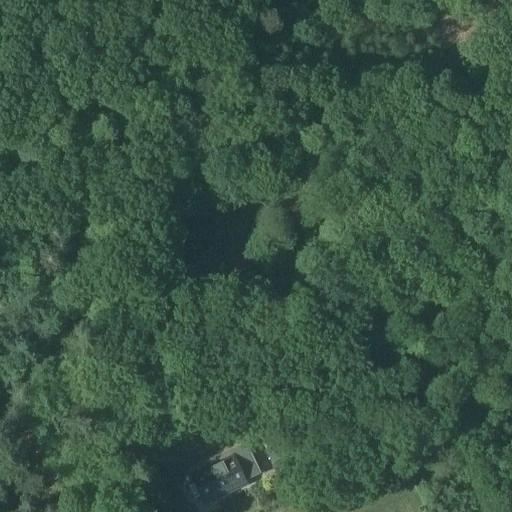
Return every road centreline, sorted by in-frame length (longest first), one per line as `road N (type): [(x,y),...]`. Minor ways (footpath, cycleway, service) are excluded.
road 1 (track): [(100,511),(85,225),(101,0)]
road 2 (track): [(97,31),(185,39),(511,156)]
